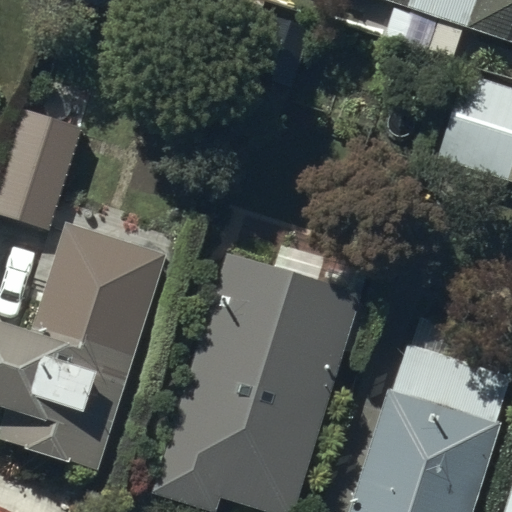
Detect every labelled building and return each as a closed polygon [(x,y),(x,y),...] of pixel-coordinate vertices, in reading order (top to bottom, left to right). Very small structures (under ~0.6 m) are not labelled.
[(368,0),(444,25),(452,0),(368,0)] [(511,0),(452,0),(444,25),(511,48),(511,0)] [(511,105),(469,92),(445,171),(511,191),(511,105)] [(85,140),(26,121),(0,203),(0,226),(53,243),(85,140)] [(164,276),(73,247),(36,363),(0,351),(0,429),(16,434),(10,455),(99,483),(164,276)] [(297,511),(362,310),(238,271),(163,507),(178,511),(219,511),(222,505),(242,511),(297,511)] [(480,511),(511,413),(511,392),(409,360),(361,511),(480,511)]
